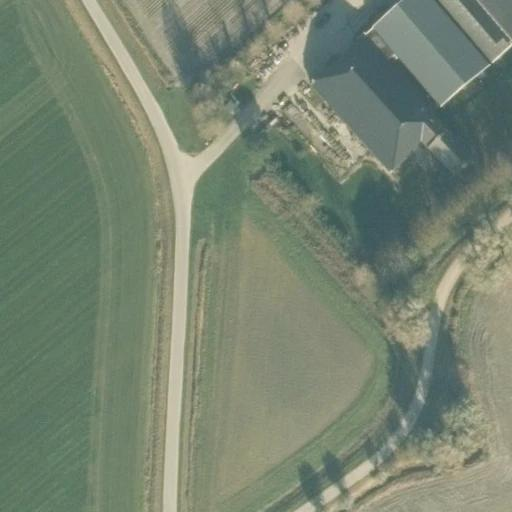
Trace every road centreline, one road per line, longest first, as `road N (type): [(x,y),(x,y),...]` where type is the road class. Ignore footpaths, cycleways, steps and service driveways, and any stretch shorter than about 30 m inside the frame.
road 1 (unclassified): [(170,511),(183,191),(167,137),(89,0)]
road 2 (unclassified): [(304,511),(404,432),(424,391),(449,278),(511,216)]
